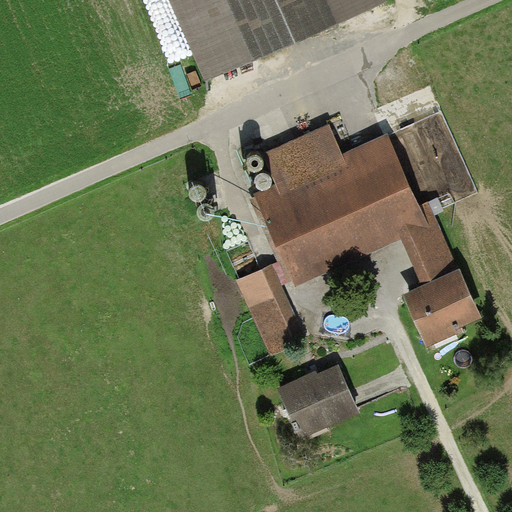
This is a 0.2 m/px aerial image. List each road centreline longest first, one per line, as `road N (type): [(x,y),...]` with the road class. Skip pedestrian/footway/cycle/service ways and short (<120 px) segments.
road 1 (residential): [(0,219),(487,0)]
road 2 (track): [(480,511),(388,324)]
